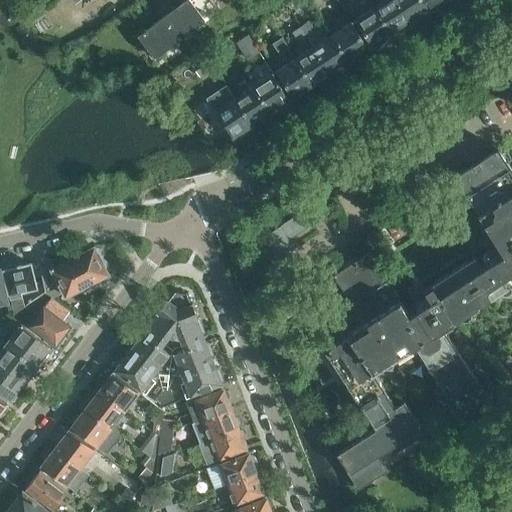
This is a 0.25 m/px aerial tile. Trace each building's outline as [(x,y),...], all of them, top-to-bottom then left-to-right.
[(142,29),(161,54),(219,9),(212,0),(184,0),(154,23),(147,28),(146,27),(142,29)] [(396,0),(385,0),(374,7),(391,33),(393,32),(394,34),(404,28),(402,26),(410,21),(396,0)] [(423,0),(396,0),(410,21),(418,16),(419,18),(429,12),(427,10),(429,9),(423,0)] [(423,0),(429,9),(437,4),(438,6),(446,0),(423,0)] [(391,33),(374,7),(355,20),(372,46),(374,44),(376,46),(385,40),(384,38),(391,33)] [(309,21),(301,26),(308,36),(316,31),(309,21)] [(352,22),(333,34),(350,60),(358,55),(359,57),(368,51),(367,49),(369,48),(352,22)] [(308,36),(301,26),(293,32),(300,42),(308,36)] [(333,34),(314,46),(331,72),(339,67),(340,69),(350,63),(348,61),(350,60),(333,34)] [(274,43),(281,53),(289,48),(283,38),(274,43)] [(251,40),(239,47),(247,60),(260,53),(251,40)] [(314,46),(295,59),(312,85),(314,83),(315,85),(324,79),(323,77),(331,72),(314,46)] [(225,62),(220,54),(211,60),(216,68),(225,62)] [(312,85),(295,59),(276,71),(293,97),(295,95),(296,97),(306,91),(304,89),(312,85)] [(273,73),(254,86),(270,111),(272,110),(273,113),(282,107),(281,105),(290,99),(273,73)] [(254,86),(235,98),(252,123),(253,123),(254,125),(264,119),(262,117),(270,111),(254,86)] [(252,123),(235,98),(216,110),(217,112),(215,113),(219,120),(221,119),(232,136),(234,135),(236,137),(245,131),(243,129),(252,123)] [(511,168),(498,147),(494,150),(493,149),(492,150),(492,151),(482,158),(480,154),(478,156),(480,159),(472,164),(470,161),(468,162),(470,166),(460,172),(459,171),(457,172),(458,174),(454,176),(501,249),(502,249),(504,252),(482,266),(475,255),(424,288),(431,299),(416,308),(409,313),(370,251),(355,260),(352,257),(351,258),(353,262),(346,266),(344,262),(342,263),(344,267),(333,274),(364,322),(348,332),(346,328),(344,329),(347,333),(324,349),(360,404),(376,428),(337,453),(359,487),(386,469),(380,460),(425,431),(404,400),(395,406),(384,389),(384,388),(374,372),(394,359),(398,366),(420,352),(450,399),(450,398),(457,410),(485,392),(478,380),(443,327),(454,320),(511,282),(511,168)] [(290,238),(325,215),(317,203),(316,203),(264,237),(277,256),(295,245),(290,238)] [(50,258),(39,261),(46,292),(52,297),(64,291),(66,295),(81,287),(84,292),(101,283),(98,278),(108,273),(107,271),(109,267),(108,263),(105,259),(101,259),(94,246),(54,267),(50,258)] [(4,269),(10,297),(12,303),(13,313),(24,306),(22,294),(21,289),(36,285),(31,263),(17,266),(14,265),(8,266),(6,269),(4,269)] [(150,325),(144,333),(160,345),(169,334),(174,335),(181,292),(175,291),(168,300),(167,299),(148,323),(150,325)] [(46,292),(25,305),(37,314),(30,324),(55,344),(56,343),(70,325),(64,320),(71,310),(52,297),(46,292)] [(186,293),(181,292),(174,335),(180,336),(184,345),(204,337),(201,331),(203,331),(192,302),(191,303),(186,293)] [(0,337),(7,343),(38,367),(51,351),(48,349),(51,346),(22,323),(12,336),(5,330),(0,326),(0,337)] [(135,345),(130,351),(155,371),(167,355),(167,350),(160,345),(144,333),(142,335),(140,334),(133,343),(135,345)] [(176,355),(183,374),(214,362),(211,354),(213,353),(209,343),(207,344),(205,340),(177,351),(176,355)] [(0,364),(25,384),(38,367),(7,343),(0,351),(0,364)] [(155,371),(130,351),(124,358),(123,356),(116,365),(118,366),(115,369),(145,392),(154,380),(150,377),(155,371)] [(214,362),(183,374),(178,376),(187,397),(222,383),(221,380),(223,379),(219,369),(217,369),(214,362)] [(25,384),(0,364),(0,393),(9,400),(11,397),(13,399),(25,384)] [(105,383),(99,390),(124,410),(139,392),(113,372),(111,374),(108,375),(104,380),(105,383)] [(194,422),(202,419),(231,407),(228,399),(229,396),(227,390),(224,390),(223,387),(186,401),(194,422)] [(165,401),(167,389),(163,389),(156,400),(161,403),(166,402),(166,400),(165,401)] [(170,389),(167,389),(165,401),(166,400),(166,402),(174,399),(170,389)] [(87,406),(86,408),(111,427),(124,410),(99,390),(93,398),(90,398),(86,403),(87,406)] [(202,419),(209,439),(239,427),(238,425),(240,423),(237,417),(235,416),(231,407),(202,419)] [(111,427),(86,408),(80,415),(77,416),(73,421),(73,424),(72,426),(97,445),(111,427)] [(163,419),(162,434),(170,431),(174,430),(175,421),(163,419)] [(239,427),(209,439),(218,459),(247,448),(243,437),(245,435),(242,429),(239,429),(239,427)] [(61,440),(56,447),(81,466),(95,448),(69,429),(67,431),(65,431),(61,437),(61,440)] [(170,431),(162,434),(159,454),(172,449),(174,430),(170,431)] [(147,454),(147,455),(154,461),(159,435),(153,431),(139,448),(147,454)] [(81,466),(56,447),(50,455),(47,455),(43,460),(43,463),(41,465),(67,485),(81,466)] [(214,488),(226,483),(256,471),(253,462),(254,460),(253,455),(250,454),(248,451),(207,467),(214,488)] [(162,456),(160,474),(171,471),(173,453),(162,456)] [(154,461),(147,455),(141,463),(145,467),(138,476),(144,481),(152,472),(154,461)] [(25,487),(53,508),(64,494),(77,504),(83,496),(69,485),(66,489),(40,468),(34,476),(30,476),(26,481),(27,485),(25,487)] [(256,471),(226,483),(234,504),(265,492),(263,489),(265,486),(263,481),(260,480),(256,471)] [(157,486),(162,500),(172,497),(166,482),(157,486)] [(129,488),(122,497),(129,502),(135,493),(129,488)] [(15,501),(8,510),(10,511),(49,511),(50,511),(23,490),(21,493),(19,491),(13,499),(15,501)] [(235,508),(236,511),(272,511),(270,507),(272,505),(270,500),(267,499),(266,496),(235,508)] [(121,511),(129,502),(122,497),(114,507),(120,511),(121,511)]
